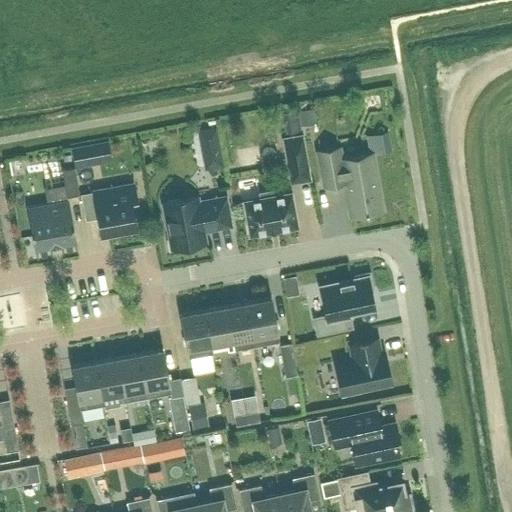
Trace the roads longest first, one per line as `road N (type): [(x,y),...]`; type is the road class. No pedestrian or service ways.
road 1 (residential): [(147,283),(397,241),(447,511)]
road 2 (residential): [(0,281),(142,256),(147,283)]
road 3 (residential): [(27,337),(152,315),(147,283)]
road 4 (residential): [(51,455),(27,337)]
